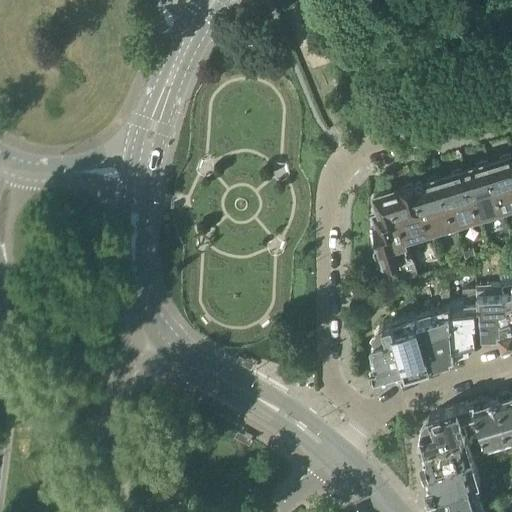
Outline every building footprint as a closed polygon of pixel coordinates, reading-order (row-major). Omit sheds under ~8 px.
[(511,152),(490,160),(505,208),(511,206),(511,152)] [(490,160),(465,167),(480,216),(488,214),(489,218),(507,212),(505,208),(490,160)] [(465,167),(441,175),(456,224),(464,221),(465,226),(482,220),(480,216),(465,167)] [(417,182),(416,182),(432,231),(439,229),(441,233),(457,227),(456,224),(441,175),(423,180),(423,179),(421,177),(417,178),(416,181),(417,182)] [(416,182),(391,190),(407,238),(414,236),(416,240),(433,235),(432,231),(416,182)] [(417,274),(407,238),(391,190),(375,195),(379,210),(375,212),(377,220),(372,222),(379,244),(376,245),(373,250),(377,262),(382,265),(399,259),(402,270),(405,277),(417,274)] [(487,242),(490,250),(503,246),(500,238),(487,242)] [(463,251),(467,261),(476,257),(472,247),(463,251)] [(502,334),(503,339),(511,336),(511,279),(511,280),(509,272),(500,274),(501,282),(502,282),(511,314),(502,316),(502,334)] [(366,280),(350,280),(350,296),(366,296),(366,280)] [(476,283),(476,286),(480,335),(481,335),(485,340),(492,340),(496,334),(502,334),(502,316),(511,314),(502,282),(501,282),(491,283),(476,283)] [(450,303),(454,355),(472,349),(471,341),(480,338),(480,335),(476,286),(462,287),(463,300),(450,301),(450,303)] [(450,303),(416,314),(430,362),(431,362),(430,362),(454,355),(450,303)] [(416,314),(392,322),(404,365),(406,370),(430,362),(416,314)] [(404,365),(392,322),(383,325),(382,325),(380,326),(379,327),(378,329),(377,330),(376,332),(376,334),(376,336),(376,337),(377,338),(373,344),(376,361),(373,365),(374,372),(378,373),(404,365)] [(498,395),(511,440),(511,439),(511,391),(507,388),(500,390),(498,395)] [(484,395),(474,399),(479,416),(489,447),(511,440),(498,395),(489,398),(488,397),(486,396),(485,396),(485,395),(484,395)] [(419,435),(422,446),(460,434),(466,432),(461,416),(471,413),(473,418),(479,416),(474,399),(473,399),(457,404),(442,409),(434,411),(434,412),(429,415),(427,417),(424,420),(423,421),(422,422),(421,428),(419,435)] [(426,470),(426,471),(466,458),(473,457),(473,456),(468,440),(463,442),(460,434),(422,446),(424,454),(422,459),(425,471),(426,470)] [(430,496),(476,482),(480,480),(476,465),(475,466),(475,464),(469,466),(466,458),(426,471),(428,479),(426,484),(430,496)] [(429,509),(430,511),(460,511),(465,511),(484,505),(479,490),(479,491),(476,482),(430,496),(432,504),(429,509)]
